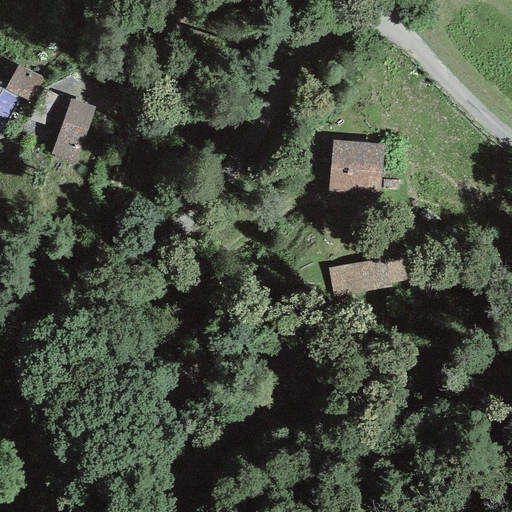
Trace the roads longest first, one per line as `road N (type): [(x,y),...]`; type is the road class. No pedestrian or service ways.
road 1 (unclassified): [(511,133),(394,29),(345,19),(319,30),(229,171),(161,245),(47,346),(0,422)]
road 2 (unclassified): [(157,511),(192,467),(289,381),(291,352),(265,346),(122,401),(72,435),(7,511)]
